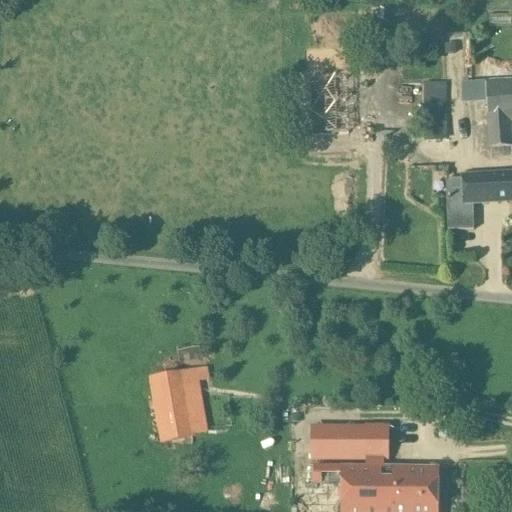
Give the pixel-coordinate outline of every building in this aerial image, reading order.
[(345,79),(309,81),(311,137),(347,136),(345,79)] [(511,82),(486,84),(487,104),(488,125),(490,151),(511,150),(510,129),(511,128),(511,82)] [(486,84),(463,85),(464,105),(487,104),(486,84)] [(447,85),(425,85),(425,122),(441,122),(441,142),(446,142),(446,86),(447,85)] [(441,122),(425,122),(425,142),(441,142),(441,122)] [(511,153),(511,150),(490,151),(491,160),(511,158),(511,153)] [(511,176),(463,180),(464,202),(464,205),(473,205),(511,202),(511,176)] [(464,202),(463,181),(446,182),(447,203),(464,202)] [(464,202),(447,203),(448,232),(474,232),(473,205),(464,205),(464,202)] [(182,376),(151,381),(161,445),(193,440),(185,395),(182,376)] [(198,393),(185,395),(193,440),(206,438),(198,393)] [(365,431),(314,431),(314,462),(365,462),(365,431)] [(387,432),(365,431),(365,462),(387,462),(387,432)] [(341,470),(314,470),(314,487),(341,487),(341,470)] [(394,511),(394,471),(341,470),(341,487),(340,511),(394,511)] [(437,511),(438,471),(394,471),(394,511),(437,511)]
